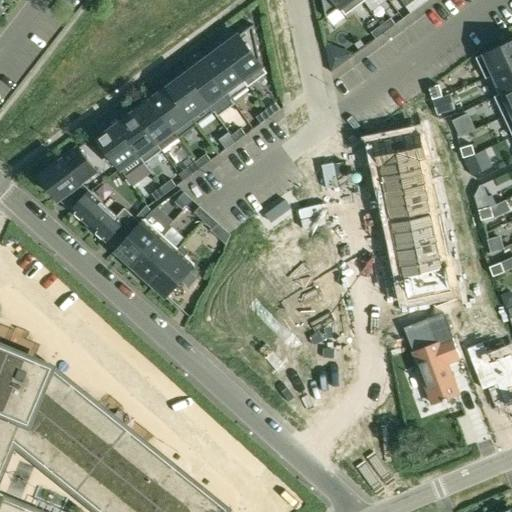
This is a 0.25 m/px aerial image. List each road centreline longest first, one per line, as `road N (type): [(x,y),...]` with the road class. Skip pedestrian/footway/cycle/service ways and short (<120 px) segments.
road 1 (residential): [(0,193),(302,461)]
road 2 (residential): [(319,129),(373,378),(302,461)]
road 3 (residential): [(494,0),(319,129)]
road 4 (residential): [(511,457),(388,511)]
road 5 (residential): [(319,129),(213,207)]
road 6 (residential): [(293,0),(319,129)]
